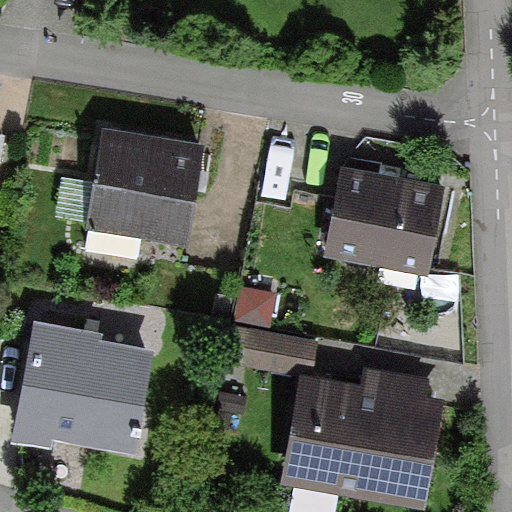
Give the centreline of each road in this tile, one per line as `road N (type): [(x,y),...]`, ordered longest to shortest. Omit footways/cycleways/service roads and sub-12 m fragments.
road 1 (residential): [(0,50),(474,137)]
road 2 (residential): [(489,511),(474,137)]
road 3 (residential): [(474,137),(474,0)]
